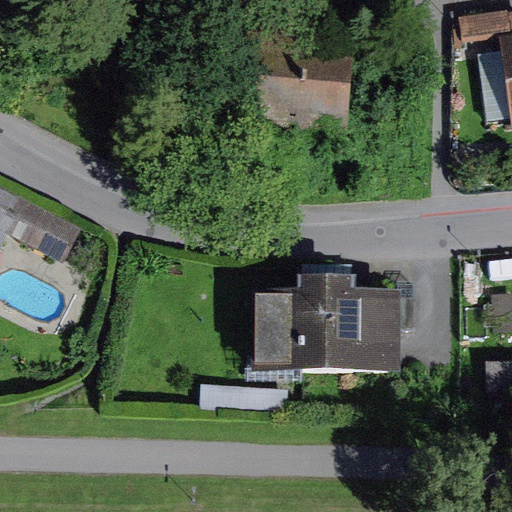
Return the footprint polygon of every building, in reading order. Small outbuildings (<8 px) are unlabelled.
[(232,138),(360,148),(368,50),(239,40),(232,138)] [(483,45),(489,133),(511,132),(505,43),(483,45)] [(0,188),(0,248),(14,256),(20,244),(73,271),(92,236),(0,188)] [(305,315),(268,316),(269,384),(309,383),(309,390),(415,388),(415,348),(414,308),(368,309),(368,292),(305,293),(305,315)] [(511,295),(502,296),(504,336),(511,335),(511,295)] [(511,362),(499,362),(500,408),(511,407),(511,362)]
